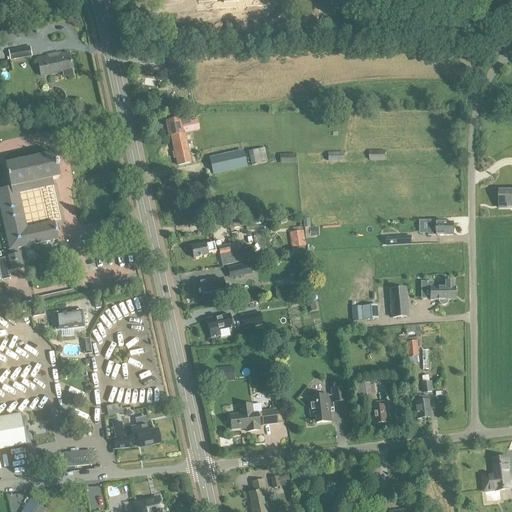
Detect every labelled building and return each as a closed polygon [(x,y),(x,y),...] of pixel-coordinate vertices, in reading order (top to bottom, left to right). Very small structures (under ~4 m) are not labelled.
[(231,16),(232,29),(243,28),(242,16),(231,16)] [(30,48),(8,51),(10,61),(32,57),(30,48)] [(47,58),(37,60),(41,77),(62,72),(62,71),(72,69),(69,54),(61,55),(61,58),(47,61),(47,58)] [(168,61),(168,73),(178,73),(178,61),(168,61)] [(184,133),(184,135),(200,131),(197,121),(190,123),(189,118),(179,118),(179,120),(166,123),(169,137),(171,136),(184,133)] [(171,136),(178,166),(190,163),(184,135),(184,133),(171,136)] [(264,149),(248,152),(251,167),(267,163),(264,149)] [(209,159),(213,175),(247,168),(243,151),(209,159)] [(385,151),(369,152),(370,161),(386,161),(385,151)] [(344,153),(328,153),(328,163),(344,162),(344,153)] [(296,154),(280,155),(280,165),(296,164),(296,154)] [(0,210),(9,251),(17,249),(58,240),(54,223),(26,229),(19,194),(53,187),(52,180),(59,178),(54,155),(5,165),(10,188),(0,190),(0,210)] [(511,192),(500,192),(500,210),(511,209),(511,192)] [(439,222),(429,222),(429,236),(438,236),(454,236),(454,223),(439,224),(439,222)] [(303,231),(289,233),(292,250),(306,248),(303,231)] [(412,237),(394,238),(387,239),(387,247),(394,247),(413,245),(412,237)] [(206,245),(191,247),(194,260),(208,257),(208,255),(216,253),(214,244),(206,246),(206,245)] [(218,247),(222,267),(239,263),(238,258),(232,259),(231,252),(237,251),(235,245),(229,247),(229,245),(218,247)] [(17,249),(9,251),(10,257),(7,257),(7,259),(5,260),(5,259),(0,259),(0,278),(1,281),(9,279),(8,272),(10,271),(10,272),(22,270),(19,255),(18,255),(17,249)] [(233,267),(227,269),(230,279),(234,278),(235,278),(249,275),(252,275),(251,269),(250,264),(233,267)] [(224,281),(219,282),(214,283),(213,281),(199,284),(203,304),(217,301),(216,295),(226,293),(224,281)] [(429,302),(438,301),(438,303),(439,304),(440,305),(441,306),(443,306),(444,306),(445,306),(447,305),(447,303),(448,302),(448,301),(456,301),(456,289),(455,289),(455,283),(447,283),(447,288),(429,288),(429,302)] [(292,286),(275,289),(276,300),(294,297),(292,286)] [(405,288),(390,289),(392,319),(407,318),(405,288)] [(319,311),(317,303),(310,305),(311,313),(319,311)] [(378,320),(377,306),(360,307),(361,322),(378,320)] [(33,318),(45,316),(43,308),(32,310),(33,318)] [(54,311),(56,331),(85,328),(83,309),(54,311)] [(260,313),(242,317),(244,330),(263,326),(263,325),(271,323),(268,313),(261,314),(260,313)] [(230,315),(221,317),(207,320),(211,339),(220,337),(218,331),(233,327),(230,315)] [(421,335),(420,327),(405,328),(406,337),(421,335)] [(370,341),(361,342),(362,350),(371,349),(370,341)] [(417,342),(406,343),(407,358),(418,357),(417,342)] [(233,367),(220,368),(221,382),(234,381),(233,367)] [(418,383),(417,370),(409,370),(409,383),(418,383)] [(432,393),(430,382),(429,382),(428,377),(422,377),(423,383),(422,383),(423,394),(432,393)] [(351,385),(354,403),(371,400),(368,382),(351,385)] [(314,405),(309,405),(310,418),(315,417),(316,424),(331,423),(329,409),(333,409),(333,403),(345,402),(343,388),(331,389),(332,397),(328,397),(328,396),(313,398),(314,405)] [(428,397),(421,398),(420,396),(414,396),(415,399),(418,420),(431,419),(428,397)] [(374,425),(387,424),(385,406),(384,402),(372,404),(373,408),(371,408),(374,425)] [(121,405),(106,408),(108,417),(123,414),(121,405)] [(257,414),(253,415),(252,406),(238,407),(239,415),(230,416),(231,431),(246,429),(247,433),(260,431),(257,414)] [(261,413),(262,427),(276,425),(275,411),(261,413)] [(0,450),(26,446),(21,415),(0,418),(0,450)] [(133,432),(132,432),(133,439),(135,439),(138,438),(138,442),(140,448),(144,447),(160,444),(157,430),(148,432),(146,425),(145,417),(135,420),(137,427),(133,428),(133,432)] [(114,451),(130,449),(129,438),(125,438),(122,423),(113,425),(115,439),(113,439),(114,451)] [(91,465),(90,452),(64,455),(65,468),(91,465)] [(494,460),(496,477),(484,478),(486,491),(497,490),(498,491),(511,490),(510,484),(511,483),(511,476),(511,475),(509,475),(507,459),(494,460)] [(303,470),(295,471),(297,487),(305,486),(303,470)] [(278,478),(271,479),(273,489),(280,488),(280,487),(290,485),(288,476),(278,478)] [(255,493),(249,495),(253,511),(252,511),(251,511),(266,511),(262,494),(267,493),(264,481),(252,484),(255,493)] [(36,511),(41,505),(40,505),(31,499),(22,511),(36,511)] [(161,511),(158,500),(143,503),(142,503),(134,505),(135,511),(143,509),(143,511),(161,511)]
